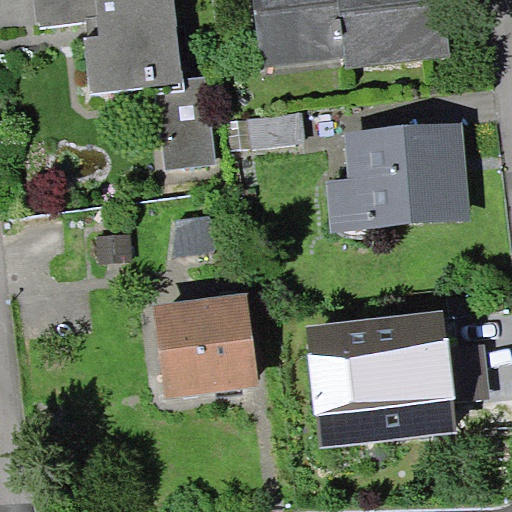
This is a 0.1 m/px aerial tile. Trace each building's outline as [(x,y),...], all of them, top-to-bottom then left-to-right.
[(93,0),(31,0),(36,33),(95,25),(97,44),(79,46),(86,100),(145,93),(144,88),(149,87),(149,82),(176,79),(166,0),(100,0),(93,1),(93,0)] [(444,58),(437,0),(247,0),(254,57),(338,47),(341,71),(444,58)] [(247,154),(297,148),(294,117),(244,123),(247,154)] [(330,228),(470,216),(462,119),(344,129),(348,174),(326,176),(330,228)] [(177,169),(207,166),(205,145),(174,149),(177,169)] [(171,226),(167,263),(209,258),(215,239),(205,222),(171,226)] [(319,444),(457,430),(454,401),(489,398),(483,340),(447,344),(443,305),(306,320),(319,444)] [(246,388),(236,309),(156,319),(166,399),(246,388)]
